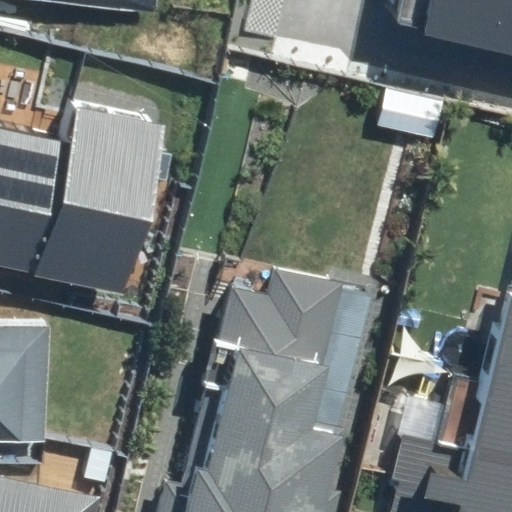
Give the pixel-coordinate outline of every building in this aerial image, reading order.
[(77,0),(152,10),(153,0),(77,0)] [(511,0),(462,0),(511,11),(511,0)] [(0,112),(0,233),(34,241),(36,232),(118,251),(153,105),(61,84),(52,124),(0,112)] [(208,259),(147,511),(305,511),(331,406),(302,399),(313,352),(360,363),(382,271),(262,242),(255,271),(208,259)] [(399,421),(378,511),(511,511),(511,265),(510,274),(496,271),(459,434),(399,421)] [(52,296),(0,294),(0,436),(48,438),(52,296)] [(0,464),(0,511),(98,511),(104,489),(0,464)]
